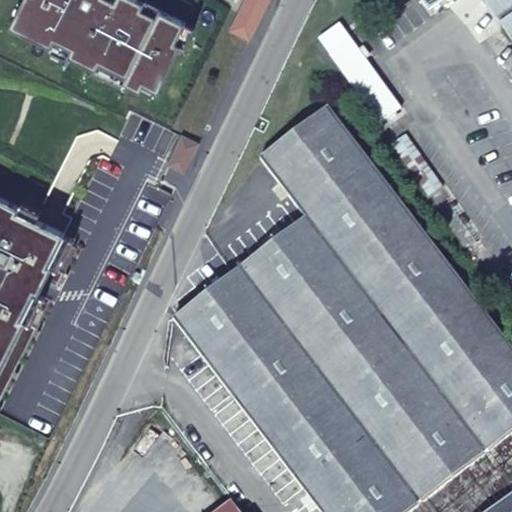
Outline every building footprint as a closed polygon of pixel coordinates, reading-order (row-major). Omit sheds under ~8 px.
[(25,0),(12,27),(54,48),(58,41),(75,49),(71,56),(100,70),(103,63),(130,76),(127,83),(145,91),(148,85),(163,92),(185,45),(180,41),(189,22),(162,9),(160,15),(145,8),(148,2),(143,0),(25,0)] [(164,6),(151,0),(148,0),(148,2),(145,8),(160,15),(162,9),(164,6)] [(511,0),(425,0),(436,14),(456,0),(487,0),(494,8),(506,26),(511,34),(511,0)] [(499,31),(506,26),(494,8),(487,13),(499,31)] [(198,26),(189,22),(180,41),(185,45),(188,47),(198,26)] [(75,49),(58,41),(54,48),(53,51),(70,59),(71,56),(75,49)] [(336,56),(390,129),(403,120),(410,115),(388,85),(356,42),(336,56)] [(130,76),(103,63),(100,70),(98,73),(125,86),(127,83),(130,76)] [(325,511),(412,511),(511,435),(511,341),(334,108),(266,159),(310,218),(178,320),(325,511)] [(397,146),(434,197),(447,187),(411,136),(397,146)] [(0,412),(0,413),(82,249),(66,241),(69,235),(64,232),(41,221),(49,204),(0,179),(0,412)] [(75,245),(78,239),(69,235),(66,241),(75,245)] [(511,511),(511,496),(491,511),(511,511)] [(243,511),(235,501),(220,511),(243,511)]
